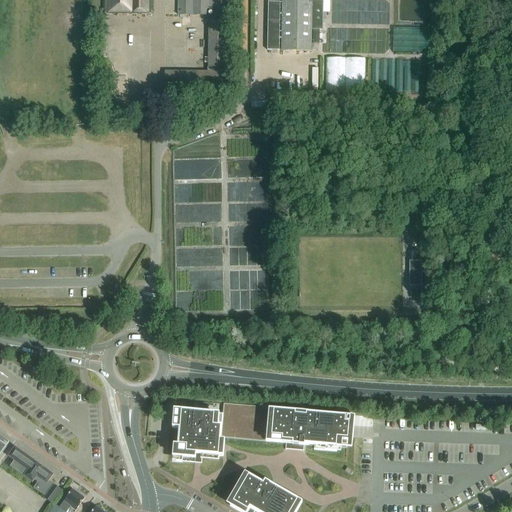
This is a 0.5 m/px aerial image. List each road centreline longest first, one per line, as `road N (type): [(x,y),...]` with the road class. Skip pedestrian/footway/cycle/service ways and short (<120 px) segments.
road 1 (primary): [(511,394),(163,368)]
road 2 (unclassified): [(139,334),(155,257),(156,147)]
road 3 (unclassified): [(156,147),(235,109),(244,88),(244,40)]
